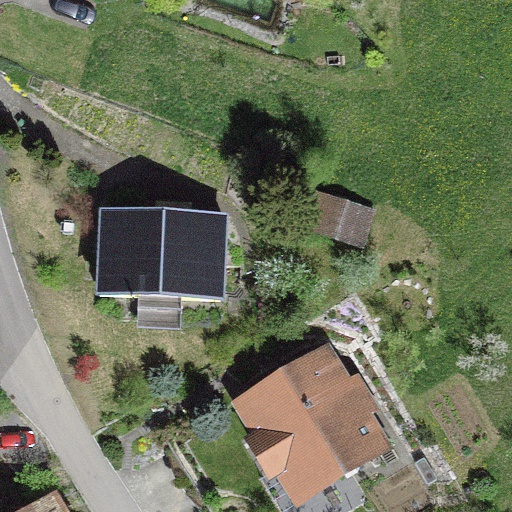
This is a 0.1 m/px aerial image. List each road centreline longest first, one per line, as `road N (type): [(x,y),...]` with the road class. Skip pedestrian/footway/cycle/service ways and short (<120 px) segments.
road 1 (residential): [(53,398),(0,258)]
road 2 (residential): [(119,511),(53,398)]
